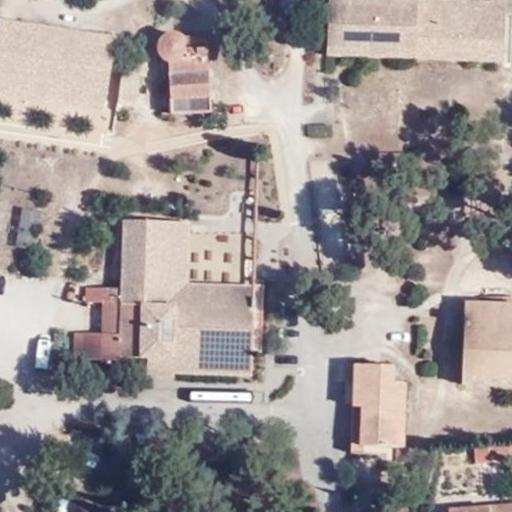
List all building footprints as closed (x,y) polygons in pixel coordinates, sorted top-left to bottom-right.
[(418,54),(418,62),(507,65),(508,20),(332,12),(331,51),(418,54)] [(119,32),(2,16),(0,30),(0,88),(109,106),(119,32)] [(171,97),(171,107),(190,106),(191,115),(212,115),(209,38),(187,39),(184,37),(179,35),(174,34),(169,35),(164,36),(161,39),(157,43),(156,48),(154,53),(155,58),(157,62),(159,67),(163,70),(165,97),(171,97)] [(331,58),(418,62),(418,54),(331,51),(331,58)] [(122,102),(140,104),(142,81),(147,81),(149,74),(152,56),(133,54),(131,70),(129,71),(129,73),(128,77),(126,79),(122,102)] [(147,81),(142,81),(140,104),(155,106),(158,75),(149,74),(147,81)] [(191,115),(190,106),(171,107),(172,116),(191,115)] [(175,177),(132,170),(128,201),(171,207),(175,177)] [(39,253),(39,205),(8,205),(7,253),(39,253)] [(174,351),(253,354),(254,311),(166,308),(169,223),(125,221),(123,285),(104,285),(103,363),(126,363),(126,359),(174,360),(174,351)] [(179,223),(169,223),(166,308),(254,311),(254,302),(177,298),(179,223)] [(511,297),(469,297),(468,389),(511,389),(511,297)] [(253,354),(174,351),(174,360),(253,363),(253,354)] [(381,408),(379,458),(419,458),(421,388),(409,388),(410,370),(372,369),(371,408),(381,408)] [(368,457),(379,458),(381,408),(371,408),(368,457)] [(511,449),(496,450),(497,465),(511,463),(511,449)]
